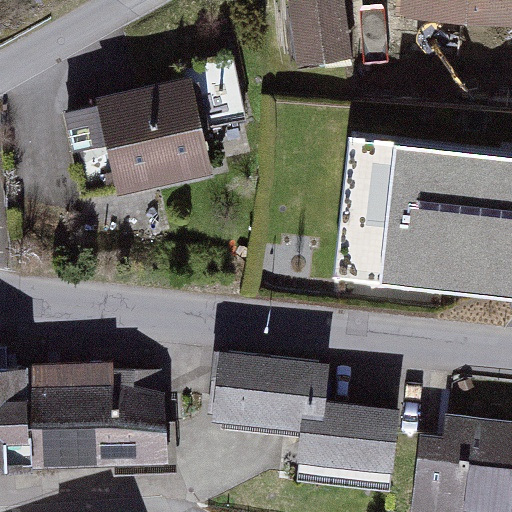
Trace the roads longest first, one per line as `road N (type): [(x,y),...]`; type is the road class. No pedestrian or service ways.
road 1 (residential): [(511,353),(0,296)]
road 2 (residential): [(0,500),(166,496),(180,511)]
road 3 (residential): [(134,0),(0,73)]
